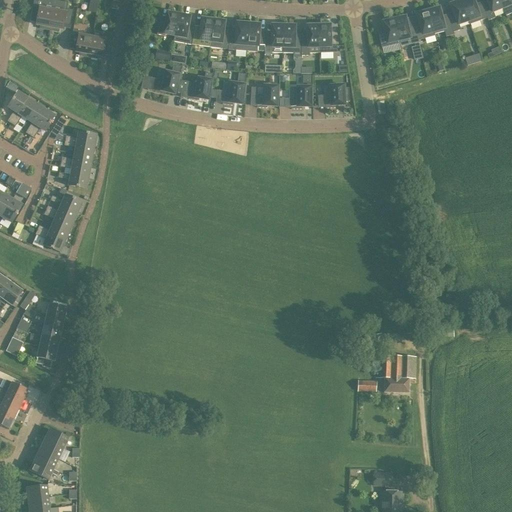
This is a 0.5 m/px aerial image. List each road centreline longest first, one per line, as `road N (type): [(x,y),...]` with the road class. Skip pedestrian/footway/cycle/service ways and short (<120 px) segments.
road 1 (residential): [(8,30),(68,71),(173,115),(238,126),(343,126),(368,123),(368,105)]
road 2 (residential): [(186,0),(352,7)]
road 3 (track): [(431,511),(420,366)]
